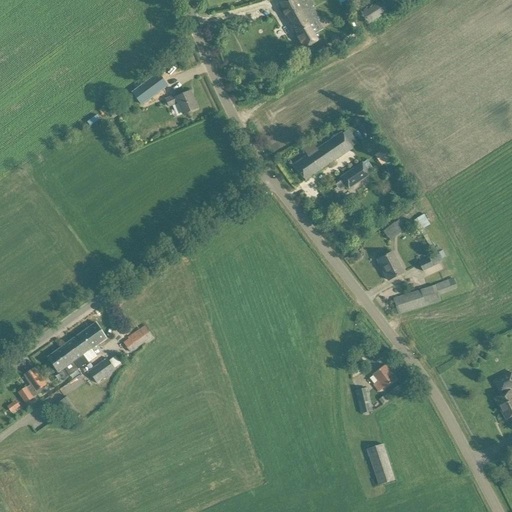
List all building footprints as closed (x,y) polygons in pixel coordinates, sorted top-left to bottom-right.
[(284,0),(278,4),(303,49),(312,45),(322,39),(318,33),(324,29),(319,20),(312,7),(314,6),(310,0),(284,0)] [(397,6),(394,2),(397,0),(380,0),(361,13),(368,24),(397,6)] [(148,104),(158,100),(167,96),(161,82),(143,90),(143,91),(137,93),(142,105),(148,103),(148,104)] [(183,114),(188,112),(197,108),(190,91),(177,97),(176,95),(166,99),(169,106),(178,102),(183,114)] [(113,118),(126,110),(119,100),(106,109),(113,118)] [(305,180),(313,175),(353,148),(342,133),(317,149),(312,142),(303,148),(307,156),(295,165),(305,180)] [(348,189),(356,183),(370,174),(362,163),(341,178),(348,189)] [(422,229),(429,223),(422,214),(415,219),(422,229)] [(391,240),(402,232),(402,231),(405,229),(399,220),(384,231),(391,240)] [(388,280),(397,276),(403,273),(392,253),(378,260),(378,261),(379,260),(386,272),(384,273),(388,280)] [(423,271),(433,266),(432,265),(439,262),(436,257),(429,260),(428,258),(419,263),(423,271)] [(399,314),(408,311),(440,300),(438,294),(457,288),(453,279),(434,285),(394,299),(399,314)] [(78,369),(88,362),(96,356),(91,349),(106,338),(96,323),(62,347),(78,369)] [(152,335),(151,334),(146,326),(123,342),(129,351),(152,335)] [(78,369),(62,347),(48,357),(63,379),(78,369)] [(115,370),(114,368),(120,364),(114,356),(109,360),(107,358),(89,372),(90,374),(97,383),(115,370)] [(384,388),(388,385),(396,379),(385,365),(373,374),(374,375),(370,378),(374,384),(379,392),(383,388),(384,388)] [(26,387),(18,392),(26,404),(33,398),(45,390),(47,388),(45,385),(46,384),(40,376),(35,368),(25,375),(30,383),(31,384),(27,387),(26,387)] [(511,392),(510,388),(511,386),(511,372),(495,381),(502,395),(495,399),(506,419),(511,416),(511,392)] [(356,390),(361,414),(372,411),(367,388),(356,390)] [(81,415),(66,395),(58,402),(64,411),(66,410),(73,420),(81,415)] [(384,395),(379,399),(382,404),(388,401),(384,395)] [(16,400),(7,406),(12,413),(17,409),(20,406),(16,400)] [(383,444),(367,449),(379,486),(394,481),(395,480),(383,444)]
